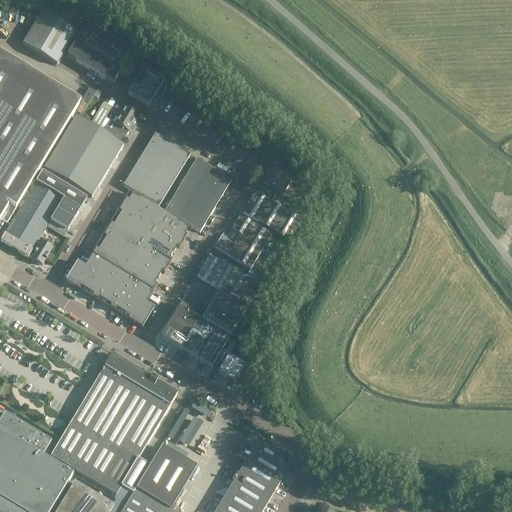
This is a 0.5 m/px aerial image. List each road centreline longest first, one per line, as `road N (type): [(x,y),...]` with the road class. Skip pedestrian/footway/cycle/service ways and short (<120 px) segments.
road 1 (unclassified): [(152,116),(208,144),(238,171),(241,185),(143,352)]
road 2 (unclassified): [(280,511),(296,469),(288,450),(143,352)]
road 3 (unclassified): [(51,292),(152,116)]
road 4 (unknown): [(0,354),(73,396),(93,368),(78,349)]
